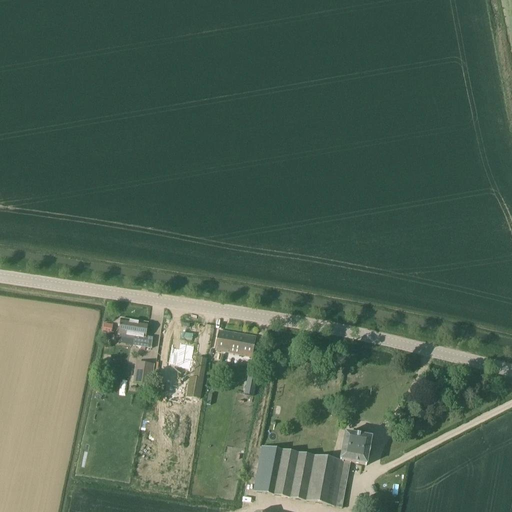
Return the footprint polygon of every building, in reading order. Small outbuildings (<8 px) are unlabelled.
[(153,339),(146,338),(148,324),(121,320),(117,344),(151,350),(153,339)] [(104,324),(102,333),(111,335),(113,325),(104,324)] [(219,332),(216,351),(253,357),(256,338),(219,332)] [(202,347),(201,357),(211,357),(211,347),(202,347)] [(169,358),(166,375),(167,376),(167,374),(174,375),(174,378),(175,378),(175,377),(186,379),(186,381),(187,382),(188,375),(193,375),(190,393),(187,392),(185,405),(197,407),(197,408),(198,408),(204,367),(203,368),(195,367),(195,366),(194,370),(189,369),(191,358),(178,356),(178,355),(177,355),(176,360),(169,359),(170,358),(169,358)] [(132,384),(150,387),(154,366),(136,363),(132,384)] [(253,396),(254,389),(246,388),(245,395),(253,396)] [(371,439),(353,436),(345,434),(340,461),(262,447),(253,493),(341,509),(350,463),(366,466),(371,439)]
